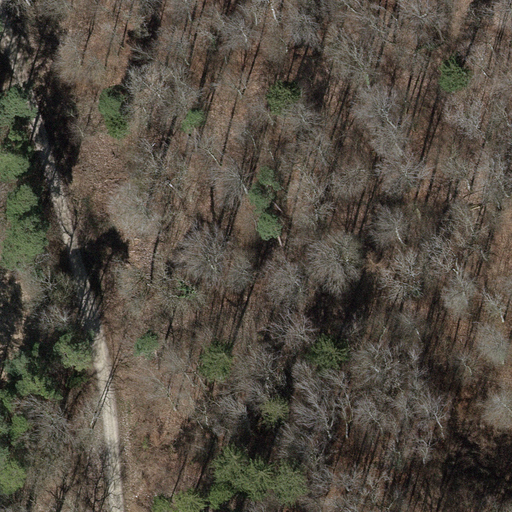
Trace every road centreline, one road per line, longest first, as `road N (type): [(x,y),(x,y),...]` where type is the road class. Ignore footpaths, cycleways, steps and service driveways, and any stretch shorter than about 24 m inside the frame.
road 1 (track): [(119,511),(106,316),(31,77)]
road 2 (track): [(46,511),(85,416),(115,372)]
